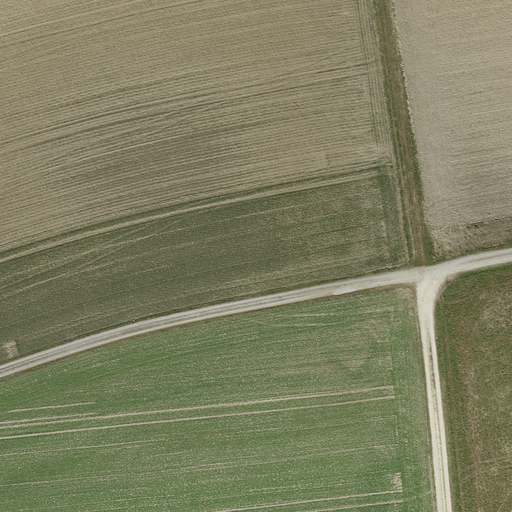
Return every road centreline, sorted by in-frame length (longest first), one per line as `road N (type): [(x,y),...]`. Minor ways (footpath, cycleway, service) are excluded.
road 1 (track): [(0,373),(183,317),(511,255)]
road 2 (track): [(443,511),(423,274),(381,0)]
